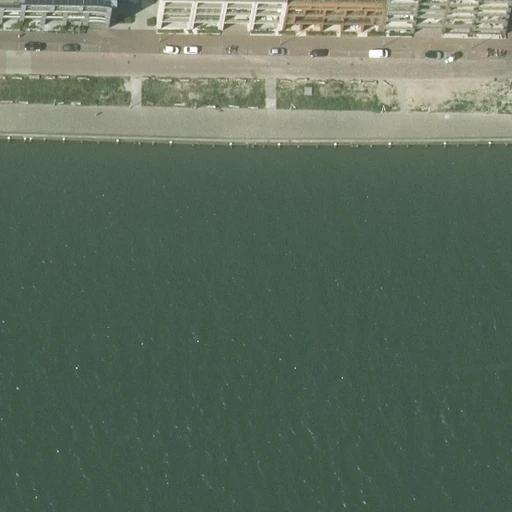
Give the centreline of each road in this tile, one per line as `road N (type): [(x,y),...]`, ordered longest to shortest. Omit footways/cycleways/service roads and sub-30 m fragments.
road 1 (residential): [(129,63),(511,63)]
road 2 (residential): [(0,59),(129,63)]
